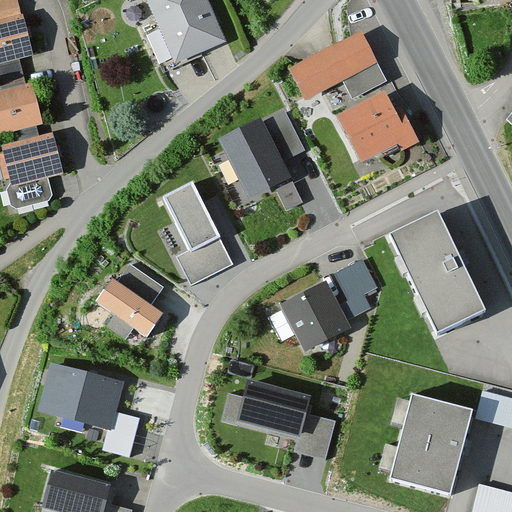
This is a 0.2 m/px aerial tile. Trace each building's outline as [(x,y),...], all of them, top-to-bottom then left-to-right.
[(145,0),(177,69),(228,46),(206,0),(145,0)] [(511,0),(452,0),(454,12),(511,4),(511,0)] [(0,71),(33,62),(16,2),(0,7),(0,71)] [(293,75),(309,105),(378,69),(363,39),(293,75)] [(0,142),(44,130),(33,91),(0,100),(0,142)] [(398,115),(390,99),(339,125),(363,171),(403,150),(406,156),(423,147),(404,112),(398,115)] [(223,146),(254,203),(292,181),(261,125),(223,146)] [(8,188),(14,187),(16,194),(65,179),(53,140),(5,154),(7,162),(1,163),(8,188)] [(230,267),(192,193),(167,206),(192,255),(179,262),(192,287),(230,267)] [(481,322),(436,228),(393,249),(438,342),(481,322)] [(101,306),(152,338),(167,314),(117,282),(101,306)] [(325,290),(285,311),(307,353),(347,333),(325,290)] [(139,421),(117,416),(124,386),(52,369),(41,414),(109,431),(103,454),(129,461),(139,421)] [(511,424),(511,393),(483,387),(477,416),(511,424)] [(307,405),(250,390),(241,426),(298,441),(307,405)] [(393,487),(449,501),(470,421),(413,406),(411,412),(399,409),(393,431),(406,434),(400,458),(387,455),(381,477),(394,480),(393,487)] [(43,511),(45,511),(107,511),(113,488),(51,474),(43,511)] [(473,511),(511,511),(511,487),(479,482),(473,511)]
